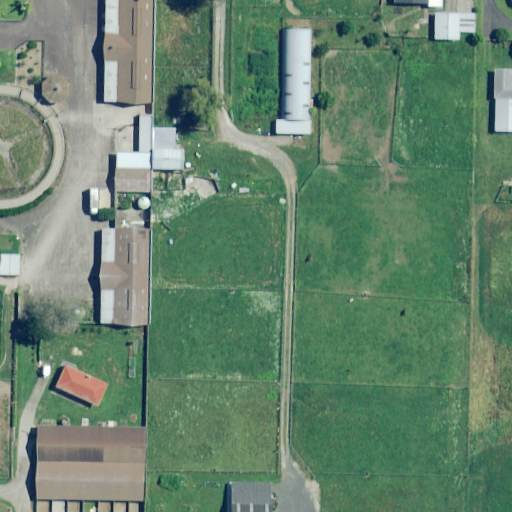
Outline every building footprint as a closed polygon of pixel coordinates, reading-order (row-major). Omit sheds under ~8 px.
[(150,104),(151,0),(104,0),(103,103),(150,104)] [(474,33),(474,14),(434,14),(434,40),(458,40),(458,32),(474,33)] [(311,31),(287,30),(285,119),(275,119),(275,133),(308,134),(311,31)] [(511,69),(495,69),(495,132),(511,132),(511,82),(511,83),(511,69)] [(152,128),(152,115),(139,115),(138,168),(115,168),(114,192),(151,192),(151,168),(152,128)] [(173,149),(173,129),(152,128),(151,168),(182,169),(182,149),(173,149)] [(163,223),(164,212),(150,212),(150,222),(163,223)] [(149,230),(100,229),(98,325),(147,326),(149,230)] [(20,256),(0,254),(0,275),(19,276),(20,256)] [(107,385),(64,366),(54,388),(97,406),(107,385)] [(143,501),(144,430),(37,427),(35,499),(143,501)]
